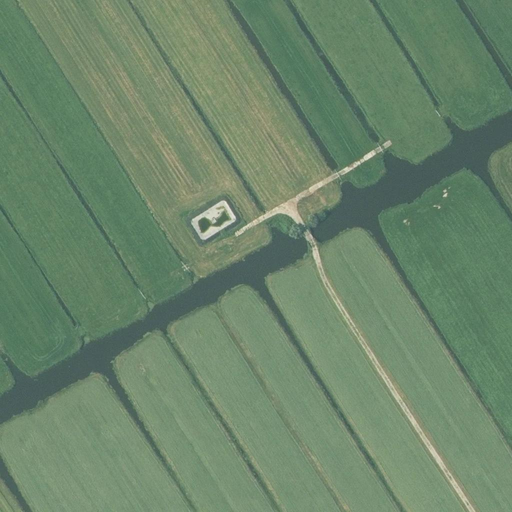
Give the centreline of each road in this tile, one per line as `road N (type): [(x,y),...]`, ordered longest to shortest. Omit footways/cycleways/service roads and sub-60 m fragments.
road 1 (track): [(35,310),(63,333),(387,145),(460,93),(442,66)]
road 2 (track): [(290,203),(316,252),(321,282),(468,511)]
